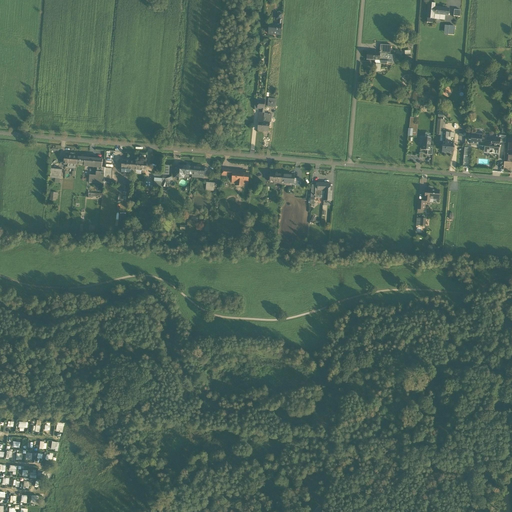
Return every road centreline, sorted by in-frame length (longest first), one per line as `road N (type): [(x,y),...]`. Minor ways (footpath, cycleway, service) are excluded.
road 1 (residential): [(0,133),(349,165)]
road 2 (residential): [(349,165),(362,0)]
road 3 (residential): [(349,165),(511,179)]
road 4 (track): [(43,0),(30,136)]
